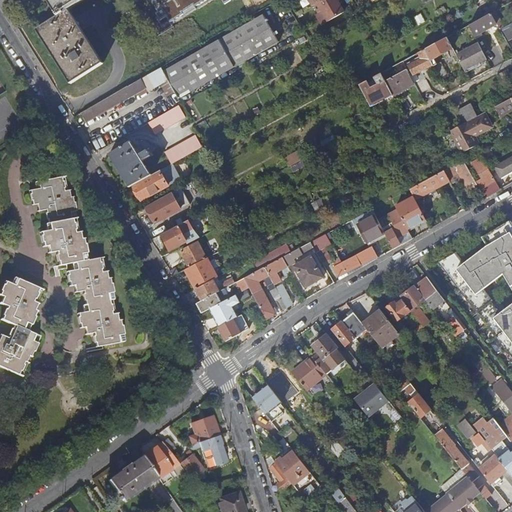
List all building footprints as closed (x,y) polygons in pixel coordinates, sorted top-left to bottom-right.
[(69,7),(80,0),(49,0),(60,15),(60,16),(70,9),(69,7)] [(131,0),(140,14),(145,11),(158,33),(172,24),(171,22),(207,0),(224,0),(225,1),(225,0),(131,0)] [(307,0),(311,6),(313,5),(317,13),(320,11),(327,22),(343,12),(337,1),(338,0),(307,0)] [(104,62),(70,9),(60,16),(60,15),(54,19),(62,32),(76,23),(101,64),(104,62)] [(495,11),(490,14),(494,20),(498,18),(495,11)] [(473,36),(496,24),(494,20),(490,14),(468,26),(473,36)] [(279,40),(264,15),(166,72),(181,98),(279,40)] [(496,24),(499,30),(504,27),(498,18),(494,20),(496,24)] [(71,83),(101,64),(76,23),(62,32),(54,19),(37,29),(71,83)] [(499,30),(506,42),(511,39),(511,24),(511,23),(504,27),(499,30)] [(424,49),(432,65),(433,67),(433,66),(440,80),(448,76),(440,62),(436,64),(433,59),(452,49),(446,37),(424,49)] [(464,71),(486,59),(478,44),(456,56),(464,71)] [(424,49),(417,53),(421,59),(408,66),(413,74),(432,65),(424,49)] [(509,75),(507,69),(498,74),(500,80),(509,75)] [(407,70),(384,81),(392,95),(392,96),(414,84),(413,82),(407,70)] [(358,85),(360,89),(367,102),(369,106),(370,107),(392,95),(384,81),(380,73),(358,85)] [(140,79),(80,113),(85,122),(144,87),(140,79)] [(424,80),(413,82),(414,84),(421,96),(430,91),(424,80)] [(511,97),(510,99),(495,107),(500,116),(511,110),(511,97)] [(476,116),(470,104),(455,112),(461,124),(476,116)] [(178,106),(148,123),(155,135),(185,118),(178,106)] [(484,113),(450,130),(460,149),(476,140),(474,136),(473,134),(481,130),(482,132),(491,127),(484,113)] [(165,153),(171,164),(202,148),(195,136),(165,153)] [(476,140),(460,149),(462,153),(478,144),(476,140)] [(110,156),(130,187),(132,186),(152,175),(143,161),(151,156),(150,155),(152,154),(150,149),(148,151),(147,150),(139,155),(131,143),(131,142),(109,155),(109,156),(110,156)] [(472,172),(476,170),(485,164),(481,156),(476,159),(477,161),(469,165),(472,172)] [(511,157),(496,166),(501,176),(511,170),(511,157)] [(450,182),(454,189),(464,183),(468,190),(476,185),(470,173),(463,160),(444,170),(450,182)] [(494,160),(486,164),(490,172),(493,170),(491,165),(495,163),(494,160)] [(180,180),(171,164),(152,175),(132,186),(141,201),(180,180)] [(476,181),(485,198),(499,189),(485,164),(476,170),(480,179),(476,181)] [(413,197),(415,200),(450,182),(444,170),(409,189),(413,197)] [(64,192),(60,179),(33,185),(34,191),(28,192),(29,196),(27,196),(29,201),(30,201),(31,206),(34,205),(36,212),(43,211),(44,214),(43,215),(44,221),(46,220),(47,225),(43,226),(44,233),(38,234),(39,238),(38,239),(39,243),(41,243),(42,248),(45,247),(47,254),(54,253),(55,256),(53,257),(55,263),(56,263),(57,266),(70,264),(72,271),(67,272),(68,276),(66,277),(67,282),(68,282),(70,287),(73,286),(75,293),(82,291),(83,295),(82,296),(83,301),(85,301),(86,306),(82,308),(83,314),(78,315),(79,319),(77,319),(78,324),(80,324),(81,329),(84,328),(86,335),(93,334),(93,338),(92,338),(94,343),(95,343),(96,348),(123,342),(122,336),(123,335),(122,326),(120,327),(119,322),(117,322),(115,315),(114,315),(111,301),(113,300),(111,293),(113,293),(111,284),(110,285),(108,279),(107,279),(105,273),(103,273),(100,259),(84,262),(82,254),(84,253),(82,245),(81,246),(79,240),(78,240),(76,233),(75,233),(71,220),(74,219),(72,212),(74,212),(72,203),(70,204),(69,198),(67,199),(66,191),(64,192)] [(181,188),(146,207),(155,224),(190,205),(181,188)] [(407,230),(425,220),(415,200),(413,197),(395,206),(397,210),(407,230)] [(355,219),(358,225),(375,216),(372,210),(355,219)] [(385,234),(393,249),(401,245),(397,238),(408,232),(407,230),(397,210),(377,220),(379,223),(389,218),(391,222),(389,223),(390,225),(387,228),(388,230),(384,232),(385,234)] [(358,225),(360,229),(377,220),(375,216),(358,225)] [(188,220),(161,234),(165,242),(170,251),(186,242),(182,234),(192,229),(188,220)] [(367,243),(385,234),(384,232),(379,223),(377,220),(360,229),(367,243)] [(511,227),(508,221),(481,237),(486,246),(503,274),(511,288),(511,227)] [(397,238),(401,245),(412,238),(408,232),(397,238)] [(221,251),(212,234),(207,237),(216,254),(221,251)] [(265,267),(274,285),(281,281),(276,273),(296,263),(294,258),(313,248),(316,252),(317,252),(325,248),(332,244),(326,234),(278,260),(267,266),(265,267)] [(180,251),(189,268),(206,259),(197,242),(180,251)] [(464,263),(484,289),(495,280),(503,274),(486,246),(477,253),(464,263)] [(347,272),(377,256),(372,247),(342,262),(347,272)] [(317,252),(324,265),(332,261),(325,248),(317,252)] [(511,325),(502,312),(484,289),(464,263),(455,252),(438,262),(510,357),(511,359),(511,325)] [(267,266),(278,260),(274,253),(263,259),(267,266)] [(305,287),(323,278),(311,257),(294,267),(305,287)] [(189,268),(185,270),(196,289),(213,280),(217,278),(207,258),(206,259),(189,268)] [(259,305),(267,319),(276,314),(263,288),(262,288),(261,286),(258,285),(259,281),(266,278),(269,284),(266,286),(271,295),(278,291),(274,285),(265,267),(245,278),(250,288),(254,297),(259,305)] [(426,299),(437,291),(428,279),(422,284),(420,280),(413,270),(407,275),(415,286),(425,299),(426,299)] [(242,292),(250,288),(245,278),(237,282),(242,292)] [(213,280),(196,289),(202,301),(219,291),(213,280)] [(38,293),(13,283),(10,289),(3,287),(2,290),(0,289),(0,300),(1,301),(0,303),(0,308),(6,311),(5,314),(3,313),(1,319),(2,320),(1,324),(12,328),(10,333),(9,332),(6,338),(8,339),(6,342),(0,339),(0,370),(21,379),(27,366),(26,365),(28,359),(29,359),(32,353),(33,353),(36,346),(35,345),(38,338),(26,334),(28,328),(30,328),(33,320),(32,319),(34,314),(32,313),(35,307),(33,306),(38,293)] [(412,288),(422,301),(425,299),(415,286),(412,288)] [(412,288),(400,297),(403,300),(411,310),(422,325),(422,326),(429,321),(423,314),(429,309),(424,303),(422,304),(420,302),(422,301),(412,288)] [(219,291),(202,301),(197,303),(202,313),(211,308),(232,297),(231,295),(220,300),(219,299),(227,294),(224,289),(219,291)] [(194,290),(185,295),(188,300),(197,296),(194,290)] [(445,301),(437,291),(426,299),(433,309),(445,301)] [(281,297),(287,308),(293,305),(287,293),(285,294),(281,297)] [(232,297),(211,308),(220,326),(233,319),(238,317),(232,307),(240,302),(236,295),(232,297)] [(281,311),(287,308),(281,297),(275,300),(281,311)] [(411,310),(403,300),(397,305),(394,301),(387,308),(397,321),(411,310)] [(502,312),(511,325),(511,303),(511,304),(502,312)] [(454,337),(466,328),(451,308),(447,312),(451,317),(444,323),(454,337)] [(400,334),(382,310),(364,325),(367,329),(383,349),(400,334)] [(440,318),(444,323),(451,317),(447,312),(440,318)] [(364,325),(354,313),(342,322),(355,337),(356,338),(367,329),(364,325)] [(220,326),(218,327),(226,341),(241,334),(233,319),(220,326)] [(355,337),(342,322),(331,330),(344,345),(355,337)] [(426,330),(422,326),(422,325),(415,330),(419,336),(426,330)] [(317,352),(311,357),(312,357),(326,374),(345,359),(336,348),(337,347),(326,334),(311,345),(317,352)] [(365,349),(359,342),(353,347),(359,354),(365,349)] [(326,374),(312,357),(291,373),(306,390),(326,375),(326,374)] [(348,364),(345,359),(326,374),(326,375),(330,380),(338,374),(336,372),(348,364)] [(183,373),(185,362),(177,360),(174,371),(183,373)] [(480,361),(475,364),(481,372),(480,373),(489,383),(495,379),(480,361)] [(395,386),(420,418),(431,409),(428,405),(406,378),(395,386)] [(511,392),(502,379),(492,387),(511,412),(511,392)] [(389,401),(375,383),(355,400),(369,417),(389,401)] [(260,393),(253,398),(265,415),(271,422),(284,413),(278,405),(282,402),(268,384),(262,389),(260,390),(259,391),(260,393)] [(309,408),(300,396),(294,401),(303,413),(309,408)] [(193,444),(219,436),(213,417),(192,424),(195,435),(189,437),(192,445),(193,444)] [(508,469),(511,474),(511,451),(507,455),(498,444),(507,436),(498,424),(493,418),(487,422),(482,417),(472,425),(479,433),(484,440),(495,454),(508,469)] [(511,442),(511,427),(505,418),(498,424),(507,436),(511,442)] [(288,426),(280,433),(283,437),(291,431),(288,426)] [(442,445),(449,439),(442,430),(434,435),(442,445)] [(477,445),(484,440),(479,433),(472,439),(477,445)] [(193,444),(195,449),(200,447),(205,459),(212,457),(215,466),(219,465),(220,466),(223,465),(222,464),(227,462),(222,445),(223,445),(219,436),(193,444)] [(167,439),(162,442),(170,452),(175,448),(167,439)] [(449,453),(456,447),(449,439),(442,445),(449,453)] [(170,452),(162,442),(143,456),(157,477),(158,478),(179,464),(170,452)] [(279,454),(281,455),(283,458),(293,450),(290,446),(279,454)] [(480,492),(495,511),(502,507),(483,484),(480,486),(475,480),(479,477),(456,447),(449,453),(462,469),(480,492)] [(190,451),(190,450),(186,453),(189,457),(181,463),(190,475),(195,471),(197,474),(204,469),(192,455),(193,454),(190,451)] [(281,455),(275,460),(292,483),(301,476),(309,470),(293,450),(283,458),(281,455)] [(469,456),(476,465),(479,462),(478,461),(479,460),(473,453),(469,456)] [(504,473),(508,469),(495,454),(491,458),(504,473)] [(476,465),(478,468),(490,458),(488,455),(479,462),(476,465)] [(157,477),(143,456),(129,465),(127,462),(119,467),(122,471),(109,480),(123,501),(157,477)] [(275,460),(271,456),(267,459),(269,465),(281,482),(277,485),(281,491),(292,483),(275,460)] [(478,468),(491,483),(495,487),(502,481),(499,477),(502,474),(511,486),(511,485),(511,474),(508,469),(504,473),(491,458),(490,458),(478,468)] [(460,509),(467,503),(468,505),(474,500),(473,498),(480,492),(462,469),(455,475),(456,475),(461,481),(446,493),(447,494),(459,508),(460,509)] [(301,476),(292,483),(295,486),(311,473),(309,470),(301,476)] [(441,487),(446,493),(461,481),(456,475),(441,487)] [(243,511),(237,493),(219,499),(220,503),(218,504),(220,511),(243,511)] [(447,494),(436,502),(443,511),(454,511),(459,508),(447,494)] [(408,511),(407,511),(424,511),(425,511),(418,504),(412,496),(407,500),(406,499),(402,502),(402,504),(408,511)] [(357,511),(346,498),(339,504),(345,511),(357,511)] [(443,511),(436,502),(425,511),(424,511),(443,511)]
